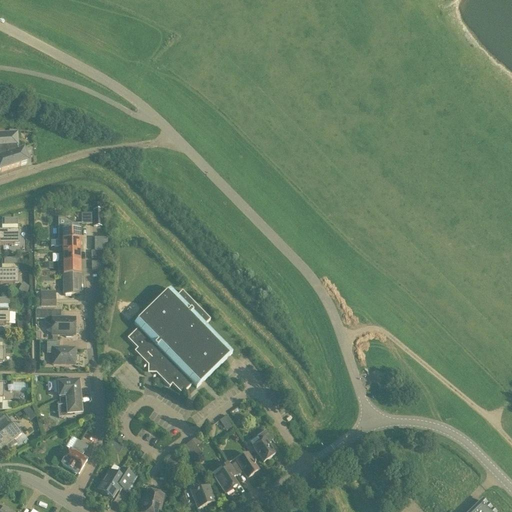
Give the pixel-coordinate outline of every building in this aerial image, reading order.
[(23,152),(17,154),(16,150),(17,150),(16,137),(0,138),(0,172),(27,164),(23,152)] [(93,211),(93,228),(102,228),(102,211),(93,211)] [(71,242),(79,241),(79,228),(71,228),(71,226),(58,227),(58,241),(58,244),(69,243),(71,242)] [(0,245),(18,245),(18,231),(0,231),(0,245)] [(79,241),(71,242),(69,243),(58,244),(58,247),(63,247),(63,255),(58,255),(58,256),(80,255),(80,252),(79,252),(79,241)] [(80,255),(58,256),(58,263),(57,263),(57,266),(80,265),(80,255)] [(91,271),(104,270),(104,262),(91,262),(91,271)] [(80,265),(57,266),(57,273),(63,273),(63,275),(72,274),(72,277),(80,277),(80,275),(81,275),(80,265)] [(0,284),(18,285),(18,271),(0,270),(0,284)] [(80,277),(72,277),(72,274),(63,275),(64,295),(81,295),(80,277)] [(231,355),(232,354),(205,326),(210,321),(182,292),(177,297),(170,290),(134,325),(136,327),(138,329),(127,340),(137,350),(134,352),(148,366),(148,374),(156,374),(169,388),(172,385),(182,395),(185,392),(192,385),(196,389),(204,381),(218,367),(226,360),(231,355)] [(41,308),(56,308),(55,291),(40,292),(41,308)] [(0,324),(9,325),(9,311),(0,310),(0,324)] [(35,311),(35,320),(50,320),(50,311),(35,311)] [(75,336),(75,319),(52,319),(52,336),(75,336)] [(74,366),(74,349),(59,349),(59,343),(46,343),(46,354),(53,354),(53,366),(74,366)] [(66,399),(79,398),(80,398),(79,382),(72,383),(71,380),(55,382),(56,394),(59,394),(59,400),(66,399)] [(80,398),(79,398),(66,399),(66,405),(57,406),(58,419),(74,417),(74,415),(81,414),(80,398)] [(23,412),(30,422),(35,417),(28,408),(23,412)] [(219,422),(226,432),(232,428),(225,418),(219,422)] [(0,452),(4,449),(6,451),(17,446),(13,442),(21,436),(12,425),(0,434),(0,452)] [(275,455),(268,445),(273,441),(266,432),(249,443),(253,448),(253,449),(263,463),(275,455)] [(201,444),(197,439),(185,447),(189,453),(201,444)] [(77,441),(70,451),(61,465),(78,476),(87,462),(81,458),(87,447),(77,441)] [(247,480),(259,472),(247,456),(236,464),(247,480)] [(225,472),(214,480),(225,496),(237,487),(228,475),(233,472),(228,464),(222,468),(225,472)] [(126,493),(135,479),(121,470),(117,477),(109,472),(98,490),(112,500),(120,488),(126,493)] [(197,494),(195,489),(183,494),(188,507),(195,504),(197,510),(214,503),(208,489),(197,494)] [(160,511),(163,498),(147,494),(146,501),(143,501),(140,511),(156,511),(157,511),(160,511)] [(491,511),(482,502),(472,511),(491,511)]
